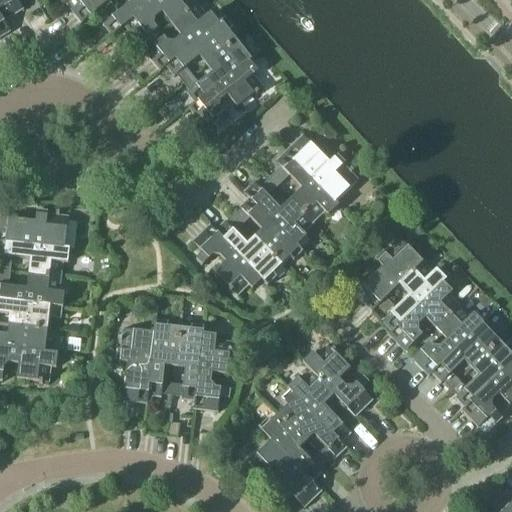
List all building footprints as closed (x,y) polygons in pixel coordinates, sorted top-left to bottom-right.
[(0,0),(0,16),(5,24),(23,13),(24,12),(17,0),(0,0)] [(113,0),(75,0),(67,6),(82,25),(101,10),(109,4),(113,0)] [(131,0),(134,3),(104,27),(113,38),(125,28),(158,0),(131,0)] [(172,27),(197,7),(191,0),(158,0),(125,28),(139,46),(157,31),(154,26),(155,19),(162,14),(172,27)] [(116,12),(109,4),(101,10),(108,18),(116,12)] [(197,7),(173,26),(182,38),(171,47),(165,39),(146,54),(161,73),(167,68),(221,25),(220,24),(212,14),(209,17),(199,5),(197,7)] [(5,24),(0,16),(0,41),(11,34),(5,24)] [(227,19),(220,24),(221,25),(167,68),(175,79),(201,58),(207,66),(238,42),(231,33),(235,30),(227,19)] [(238,42),(207,66),(214,74),(188,95),(196,105),(249,64),(257,58),(249,48),(246,51),(238,42)] [(249,64),(196,105),(190,109),(204,127),(216,118),(222,125),(228,120),(219,108),(220,101),(227,96),(237,108),(253,95),(254,97),(259,93),(258,91),(262,88),(252,76),(256,73),(249,64)] [(184,84),(191,78),(188,74),(181,80),(184,84)] [(188,89),(195,83),(191,78),(184,84),(188,89)] [(323,128),(314,136),(323,145),(332,137),(323,128)] [(289,150),(339,201),(359,182),(355,178),(357,177),(350,170),(349,172),(344,167),(346,165),(338,157),(330,165),(302,137),(289,150)] [(339,201),(289,150),(275,163),(302,190),(291,201),(315,225),(325,214),(329,218),(339,207),(336,204),(339,201)] [(286,180),(278,172),(271,179),(278,187),(286,180)] [(271,195),(278,187),(271,179),(263,187),(271,195)] [(314,225),(291,201),(281,211),(268,198),(254,184),(243,194),(249,200),(298,248),(307,239),(304,235),(314,225)] [(298,248),(249,200),(240,209),(242,212),(247,217),(262,232),(255,239),(282,267),(290,259),(294,263),(303,253),(298,248)] [(0,219),(0,243),(65,250),(68,216),(64,215),(64,213),(55,213),(55,215),(48,214),(48,212),(37,211),(36,223),(0,219)] [(235,218),(243,226),(247,222),(240,214),(235,218)] [(243,226),(235,218),(231,222),(239,230),(243,226)] [(282,267),(255,239),(247,246),(233,231),(228,226),(225,223),(215,232),(262,282),(268,288),(277,279),(274,275),(282,267)] [(262,282),(215,232),(210,226),(192,243),(204,255),(196,262),(202,268),(213,257),(220,257),(226,264),(215,275),(230,290),(229,292),(233,296),(235,295),(238,299),(249,288),(253,291),(262,282)] [(399,288),(423,265),(400,241),(397,244),(395,242),(388,249),(390,250),(385,255),(383,253),(375,261),(383,269),(355,296),(372,314),(379,308),(385,302),(386,301),(399,288)] [(70,250),(65,250),(0,243),(0,257),(30,261),(29,276),(62,280),(63,266),(69,266),(70,250)] [(0,272),(9,273),(10,263),(0,262),(0,263),(0,272)] [(392,334),(443,285),(446,282),(436,272),(433,275),(423,265),(399,288),(409,297),(395,311),(389,318),(383,324),(392,334)] [(0,283),(8,284),(9,273),(0,272),(0,283)] [(60,293),(62,280),(29,276),(27,290),(7,288),(0,287),(0,301),(62,308),(64,308),(66,294),(60,293)] [(436,331),(460,309),(450,298),(453,295),(443,285),(392,334),(389,337),(406,354),(423,338),(420,334),(420,327),(427,321),(436,331)] [(60,321),(62,308),(0,301),(0,314),(10,316),(9,326),(47,331),(48,320),(60,321)] [(386,301),(385,302),(379,308),(386,315),(393,308),(386,301)] [(432,377),(486,323),(477,314),(470,320),(460,309),(436,331),(447,344),(441,350),(434,349),(430,345),(412,362),(429,380),(432,377)] [(471,371),(502,341),(494,333),(498,330),(489,321),(486,323),(432,377),(441,386),(444,384),(452,375),(463,363),(471,371)] [(175,368),(180,330),(168,329),(169,324),(156,322),(154,334),(152,361),(148,398),(161,400),(163,385),(165,367),(175,368)] [(46,342),(47,331),(9,326),(8,337),(0,335),(0,350),(49,355),(51,343),(46,342)] [(195,404),(203,327),(192,326),(191,331),(180,330),(175,368),(185,369),(183,387),(182,402),(195,404)] [(152,361),(154,334),(122,331),(122,335),(119,335),(118,344),(120,345),(119,352),(117,351),(116,363),(128,364),(123,403),(147,406),(148,398),(152,361)] [(228,377),(230,356),(232,356),(233,350),(231,350),(231,344),(216,343),(217,338),(204,336),(195,404),(194,411),(195,412),(216,414),(218,414),(220,399),(230,400),(231,391),(215,390),(211,384),(212,375),(228,377)] [(500,344),(472,371),(479,378),(455,401),(464,410),(511,366),(511,349),(508,352),(500,344)] [(335,397),(348,410),(356,418),(373,402),(362,391),(369,384),(363,377),(352,388),(345,388),(339,381),(350,371),(335,355),(337,354),(332,350),(331,351),(327,347),(316,358),(312,354),(302,364),(311,374),(335,397)] [(57,356),(49,355),(0,350),(0,383),(3,384),(4,369),(9,365),(19,366),(17,381),(38,383),(38,386),(44,386),(44,384),(49,385),(51,369),(56,370),(57,356)] [(511,366),(464,411),(461,413),(478,431),(489,420),(496,427),(503,421),(492,410),(492,403),(499,397),(509,408),(511,405),(511,366)] [(336,421),(324,408),(335,397),(311,374),(300,384),(297,380),(287,390),(292,396),(341,444),(351,435),(345,429),(336,421)] [(451,391),(459,383),(454,378),(446,387),(451,391)] [(455,395),(463,387),(459,383),(451,391),(455,395)] [(341,444),(292,396),(284,404),(287,408),(280,415),(307,443),(314,437),(326,449),(334,456),(337,459),(347,449),(341,444)] [(356,418),(348,410),(342,416),(350,424),(356,418)] [(299,451),(307,443),(280,415),(271,423),(267,420),(258,429),(272,443),(313,483),(322,474),(319,471),(311,463),(299,451)] [(181,439),(182,425),(171,424),(170,438),(181,439)] [(313,483),(272,443),(249,465),(252,468),(250,470),(257,477),(259,475),(264,480),(262,482),(270,490),(278,482),(305,510),(323,493),(313,483)] [(325,451),(321,455),(328,462),(332,458),(325,451)] [(327,463),(319,456),(315,459),(323,467),(327,463)] [(511,511),(511,496),(507,492),(505,493),(491,507),(489,509),(492,511),(511,511)]
